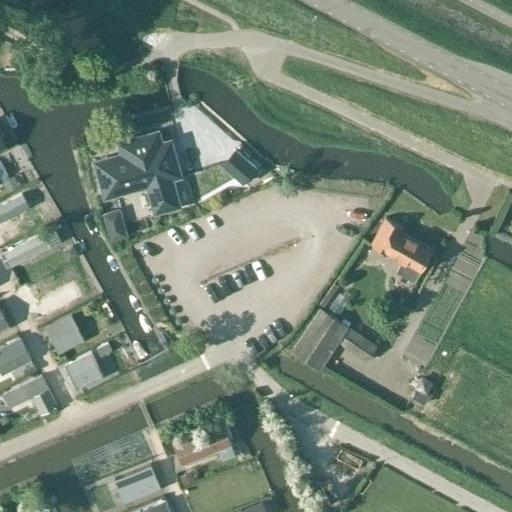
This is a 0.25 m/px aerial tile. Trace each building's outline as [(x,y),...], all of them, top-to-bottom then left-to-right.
[(171,178),(180,176),(170,141),(161,144),(158,132),(120,143),(123,155),(96,162),(106,197),(148,185),(156,212),(179,205),(171,178)] [(244,183),(257,168),(235,150),(222,165),(244,183)] [(8,191),(19,186),(14,177),(4,182),(8,191)] [(119,210),(104,214),(111,238),(126,234),(119,210)] [(415,282),(433,249),(401,232),(403,228),(386,217),(372,244),(403,261),(397,271),(415,282)] [(55,266),(23,281),(37,309),(50,303),(43,291),(63,281),(55,266)] [(55,332),(81,316),(73,303),(47,319),(55,332)] [(0,309),(0,329),(8,325),(0,309)] [(320,367),(347,327),(321,309),(294,349),(320,367)] [(20,338),(0,347),(0,371),(2,375),(31,360),(20,338)] [(98,341),(66,353),(75,378),(108,366),(98,341)] [(8,398),(34,385),(42,402),(56,395),(48,379),(51,378),(44,364),(2,384),(8,398)] [(223,427),(174,446),(182,467),(231,447),(223,427)] [(138,458),(111,469),(119,489),(147,478),(138,458)] [(212,483),(238,478),(236,467),(188,477),(194,506),(216,502),(212,483)] [(129,503),(132,511),(175,511),(169,490),(129,503)] [(218,508),(218,511),(256,511),(277,505),(272,490),(218,508)]
